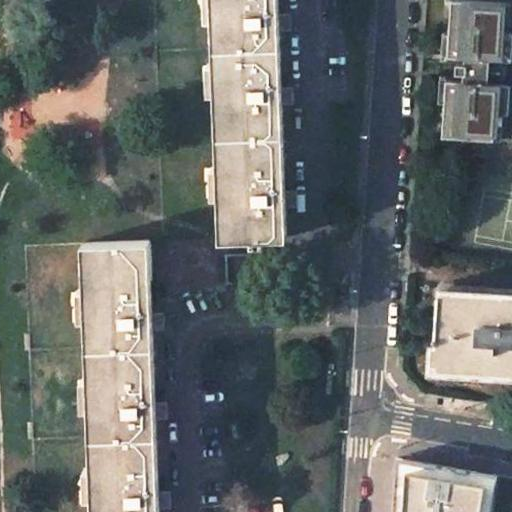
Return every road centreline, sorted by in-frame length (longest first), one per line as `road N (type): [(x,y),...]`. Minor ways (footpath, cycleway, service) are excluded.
road 1 (residential): [(363,416),(393,0)]
road 2 (residential): [(363,416),(511,440)]
